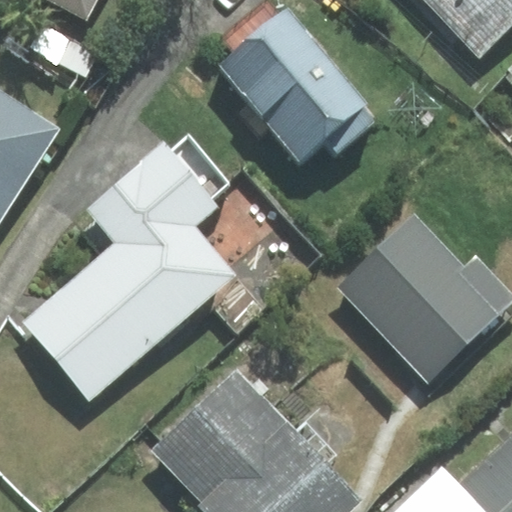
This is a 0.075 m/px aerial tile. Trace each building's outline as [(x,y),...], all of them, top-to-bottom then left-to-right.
[(103,0),(29,0),(86,31),(103,0)] [(511,0),(416,0),(479,67),(511,36),(511,0)] [(376,129),(283,14),(215,68),(300,172),(322,154),(331,165),(376,129)] [(0,229),(61,140),(0,98),(0,229)] [(190,144),(170,163),(164,156),(86,228),(109,253),(20,335),(90,411),(231,281),(195,241),(220,217),(211,207),(231,189),(190,144)] [(292,441),(233,380),(150,459),(200,511),(354,511),(322,478),(338,463),(305,429),(292,441)] [(511,511),(511,438),(457,491),(440,473),(399,511),(511,511)]
